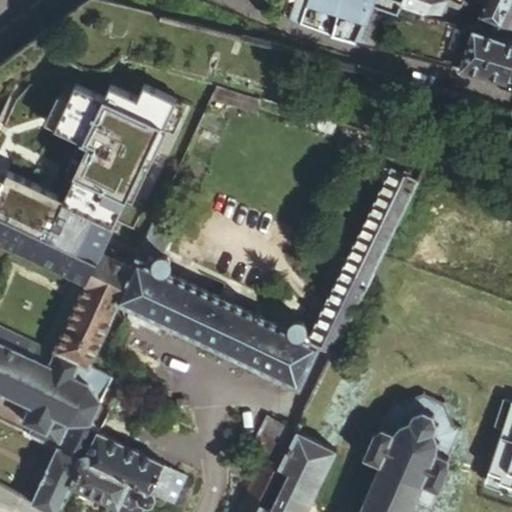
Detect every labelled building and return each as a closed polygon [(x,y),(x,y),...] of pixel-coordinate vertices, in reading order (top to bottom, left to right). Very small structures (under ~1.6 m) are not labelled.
[(287,0),(284,12),(290,16),(295,0),(287,0)] [(308,0),(295,0),(290,16),(290,17),(301,22),(308,0)] [(317,0),(314,0),(306,24),(322,31),(326,33),(328,33),(333,34),(339,8),(317,0)] [(317,0),(339,8),(333,34),(356,39),(360,30),(373,1),(377,2),(388,6),(398,9),(401,0),(317,0)] [(401,0),(436,12),(454,19),(461,2),(455,0),(401,0)] [(461,2),(454,19),(464,23),(495,33),(510,0),(486,0),(481,12),(461,2)] [(511,0),(510,0),(495,33),(506,37),(509,29),(511,30),(511,0)] [(373,1),(360,30),(376,34),(388,6),(377,2),(373,1)] [(461,66),(511,80),(511,39),(506,37),(495,33),(464,23),(463,27),(455,47),(466,51),(461,66)] [(455,47),(463,27),(455,24),(448,45),(455,47)] [(356,39),(372,43),(376,34),(360,30),(356,39)] [(0,242),(77,279),(86,283),(101,252),(127,195),(143,202),(188,106),(144,85),(138,98),(110,85),(104,98),(74,84),(55,126),(80,138),(86,141),(72,171),(76,172),(65,197),(58,194),(9,171),(6,178),(0,175),(0,242)] [(216,84),(210,98),(256,111),(261,97),(216,84)] [(423,168),(433,150),(386,136),(380,154),(423,168)] [(86,141),(80,138),(67,168),(70,169),(58,194),(65,197),(76,172),(72,171),(86,141)] [(9,171),(0,166),(0,175),(6,178),(9,171)] [(318,343),(334,351),(418,179),(390,166),(325,301),(309,333),(310,339),(300,334),(302,333),(303,332),(305,330),(305,329),(306,325),(306,324),(304,322),(303,320),(301,318),(298,318),(295,318),(294,319),(292,320),(292,321),(291,322),(290,323),(290,324),(289,326),(289,327),(290,329),(165,270),(167,268),(169,266),(171,263),(171,260),(169,258),(168,256),(165,254),(162,254),(160,254),(158,255),(156,257),(154,260),(154,263),(154,264),(137,257),(132,267),(119,298),(298,383),(318,343)] [(129,253),(137,257),(143,243),(135,239),(129,253)] [(56,446),(31,501),(51,511),(56,511),(71,481),(82,458),(84,459),(99,429),(91,420),(113,374),(89,362),(119,298),(132,267),(101,252),(86,283),(77,279),(43,348),(0,327),(0,386),(30,401),(22,417),(32,422),(28,432),(56,446)] [(410,511),(415,501),(418,502),(419,500),(428,504),(429,507),(432,506),(431,503),(438,488),(440,488),(441,486),(438,485),(446,466),(449,467),(450,465),(448,464),(447,459),(449,457),(449,455),(452,448),(460,428),(463,426),(462,424),(459,426),(452,422),(445,403),(447,401),(445,399),(443,401),(425,393),(424,391),(421,391),(422,393),(402,401),(396,398),(395,396),(393,396),(393,399),(382,425),(379,426),(380,428),(375,432),(373,432),(372,434),(374,435),(366,453),(364,452),(363,454),(365,455),(364,458),(367,459),(368,457),(380,462),(374,477),(372,476),(370,479),(373,480),(366,496),(363,495),(362,498),(364,500),(358,511),(410,511)] [(342,413),(311,397),(304,412),(335,427),(342,413)] [(281,458),(296,429),(296,428),(267,414),(253,444),(281,458)] [(99,429),(84,459),(141,484),(131,506),(128,511),(139,511),(141,510),(145,511),(146,511),(155,493),(174,501),(187,473),(165,462),(165,461),(99,429)] [(304,511),(335,448),(296,429),(281,458),(277,468),(255,511),(304,511)] [(141,484),(84,459),(82,458),(71,481),(118,503),(119,501),(131,506),(141,484)] [(255,511),(277,468),(261,460),(236,511),(255,511)] [(511,466),(492,460),(487,475),(511,482),(511,466)]
